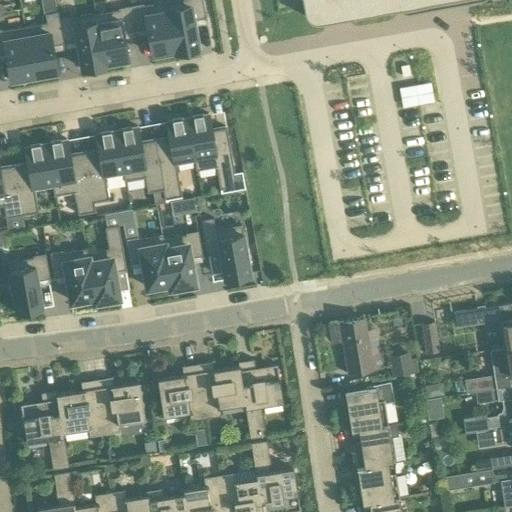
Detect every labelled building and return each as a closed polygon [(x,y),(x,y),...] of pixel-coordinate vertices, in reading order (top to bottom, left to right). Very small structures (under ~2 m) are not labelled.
[(168,0),(166,1),(175,50),(174,50),(174,51),(198,46),(195,25),(194,25),(193,20),(205,18),(205,20),(206,20),(202,0),(168,0)] [(302,0),(304,10),(304,11),(305,13),(306,15),(308,17),(311,20),(315,21),(319,21),(433,0),(302,0)] [(175,50),(166,1),(143,5),(143,3),(130,5),(135,30),(134,30),(134,33),(136,32),(136,30),(147,28),(148,33),(151,54),(174,50),(175,50)] [(135,30),(130,5),(118,7),(118,9),(95,13),(104,63),(105,62),(127,58),(124,38),(123,38),(122,33),(134,30),(135,30)] [(59,18),(60,18),(58,11),(45,13),(46,22),(24,26),(33,75),(57,71),(53,51),(52,51),(51,45),(63,43),(64,43),(59,18)] [(104,63),(95,13),(72,18),(72,16),(60,18),(59,18),(64,43),(63,43),(63,45),(65,45),(65,43),(76,41),(77,46),(81,68),(105,63),(105,62),(104,63)] [(33,75),(24,26),(1,30),(1,29),(0,28),(0,54),(5,54),(6,59),(10,80),(33,75)] [(443,69),(467,67),(465,49),(441,51),(443,69)] [(157,108),(135,113),(138,125),(160,119),(157,108)] [(208,113),(187,117),(195,160),(196,170),(216,166),(221,188),(238,185),(227,127),(212,130),(208,113)] [(195,160),(187,117),(167,121),(170,137),(155,140),(163,189),(165,199),(182,195),(176,164),(195,160)] [(456,127),(459,140),(481,135),(478,122),(456,127)] [(163,189),(155,140),(140,142),(137,126),(116,130),(124,173),(123,173),(124,180),(144,177),(147,192),(163,189)] [(124,173),(116,130),(95,133),(98,150),(84,153),(92,202),(93,202),(109,199),(105,177),(123,173),(124,173)] [(92,202),(84,153),(69,155),(66,139),(45,142),(53,186),(52,186),(54,195),(74,192),(78,214),(95,211),(93,202),(92,202)] [(53,186),(45,142),(24,146),(27,163),(13,165),(22,215),(38,212),(34,189),(52,186),(53,186)] [(22,215),(13,165),(0,167),(0,205),(3,205),(5,218),(22,215)] [(245,248),(241,224),(215,229),(213,218),(200,220),(207,256),(208,256),(208,254),(219,252),(223,278),(250,273),(247,259),(249,258),(247,248),(245,248)] [(126,271),(118,224),(104,227),(108,248),(87,252),(86,252),(94,296),(93,296),(94,301),(119,297),(114,271),(125,269),(125,271),(126,271)] [(202,257),(197,230),(185,232),(185,234),(163,238),(162,238),(170,283),(169,283),(170,288),(195,283),(190,257),(201,255),(201,257),(202,257)] [(162,238),(163,238),(162,233),(138,238),(138,236),(125,238),(130,265),(131,265),(131,263),(142,261),(147,287),(169,283),(170,283),(162,238)] [(86,252),(87,252),(86,247),(62,251),(62,250),(49,252),(54,279),(55,279),(55,277),(66,275),(71,301),(93,296),(94,296),(86,252)] [(50,280),(45,253),(32,255),(32,257),(6,261),(11,285),(9,286),(11,297),(13,296),(15,311),(42,306),(37,280),(48,278),(49,280),(50,280)] [(486,322),(487,329),(500,327),(503,348),(511,346),(511,303),(453,312),(455,327),(486,322)] [(364,317),(328,323),(331,341),(341,339),(347,372),(382,366),(380,355),(378,356),(377,352),(370,353),(364,317)] [(434,322),(421,323),(426,359),(447,357),(446,349),(438,350),(434,322)] [(492,375),(463,380),(466,394),(474,392),(495,389),(510,386),(508,374),(511,373),(511,346),(503,348),(488,350),(492,375)] [(406,354),(383,357),(387,377),(409,373),(406,354)] [(253,358),(237,361),(238,365),(244,402),(244,403),(249,437),(265,435),(260,404),(282,401),(276,363),(254,367),(253,358)] [(212,360),(196,363),(205,417),(220,415),(219,406),(244,403),(244,402),(238,365),(213,369),(212,360)] [(182,374),(156,378),(162,416),(188,411),(189,420),(205,417),(196,363),(181,365),(182,374)] [(111,376),(96,379),(104,433),(120,431),(118,422),(144,418),(138,381),(113,385),(111,376)] [(82,390),(57,393),(56,394),(62,431),(63,431),(88,427),(89,436),(104,433),(96,379),(80,381),(82,390)] [(377,388),(344,393),(350,431),(357,430),(357,429),(387,424),(383,399),(379,400),(377,388)] [(495,389),(474,392),(476,404),(497,400),(495,389)] [(42,400),(20,404),(26,442),(48,438),(52,469),(68,466),(63,431),(62,431),(56,394),(57,393),(56,390),(40,392),(42,400)] [(496,416),(472,419),(474,432),(490,429),(511,425),(511,397),(501,399),(502,406),(502,408),(501,409),(500,411),(499,413),(497,415),(496,416)] [(359,440),(351,441),(355,467),(387,462),(393,462),(389,435),(396,434),(395,424),(387,425),(387,424),(357,429),(357,430),(359,440)] [(511,425),(490,429),(492,441),(503,439),(503,441),(511,439),(511,425)] [(159,451),(167,449),(166,439),(158,441),(159,451)] [(143,441),(145,452),(156,451),(154,440),(143,441)] [(266,440),(250,442),(255,477),(256,477),(261,511),(278,511),(299,509),(292,467),(271,470),(266,440)] [(511,466),(511,452),(488,457),(490,470),(511,466)] [(140,455),(141,459),(142,464),(150,463),(149,453),(140,455)] [(387,462),(355,467),(361,504),(369,503),(369,502),(398,498),(394,472),(389,473),(387,462)] [(511,466),(490,470),(492,481),(500,480),(504,506),(511,504),(511,466)] [(81,469),(69,471),(70,481),(83,479),(81,469)] [(58,504),(36,507),(36,511),(74,511),(74,506),(70,481),(69,471),(53,473),(58,504)] [(234,472),(218,474),(224,511),(261,511),(256,477),(255,477),(235,480),(234,472)] [(204,485),(182,488),(183,493),(184,493),(186,511),(224,511),(218,474),(203,477),(204,485)] [(447,476),(448,488),(463,486),(461,474),(447,476)] [(161,488),(145,490),(146,494),(147,494),(149,511),(186,511),(184,493),(183,493),(163,496),(161,488)] [(124,489),(109,492),(112,511),(149,511),(147,494),(146,494),(126,497),(124,489)] [(74,506),(74,511),(112,511),(109,492),(94,494),(95,502),(74,506)] [(370,511),(400,511),(400,509),(395,510),(393,499),(399,498),(398,498),(369,502),(369,503),(370,511)]
